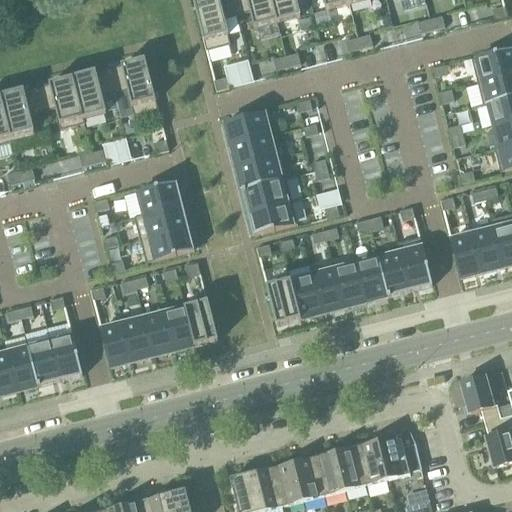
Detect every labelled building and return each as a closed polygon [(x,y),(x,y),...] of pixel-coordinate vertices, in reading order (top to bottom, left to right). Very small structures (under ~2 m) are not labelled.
[(223,22),(236,19),(231,0),(205,0),(193,3),(206,54),(230,48),(223,22)] [(277,26),(269,0),(231,0),(236,19),(249,16),(253,32),(277,26)] [(308,0),(269,0),(277,26),(300,20),(296,4),(308,0)] [(346,0),(308,0),(309,0),(322,0),(325,13),(349,7),(346,0)] [(504,10),(492,13),(494,24),(507,21),(504,10)] [(442,19),(429,23),(432,34),(445,31),(442,19)] [(420,37),(432,34),(429,23),(417,26),(420,37)] [(370,38),(357,41),(360,52),(372,49),(370,38)] [(348,56),(360,52),(357,41),(345,44),(348,56)] [(477,87),(511,77),(511,52),(497,57),(497,56),(494,57),(494,58),(471,63),(477,87)] [(285,60),(288,71),(300,68),(297,56),(285,60)] [(276,74),(288,71),(285,60),(273,63),(276,74)] [(134,119),(158,113),(145,62),(108,72),(114,97),(127,94),(134,119)] [(445,69),(432,72),(435,81),(447,78),(445,69)] [(72,81),(84,127),(85,127),(83,122),(105,117),(101,100),(114,97),(108,72),(72,81)] [(483,109),(511,101),(511,77),(477,87),(483,109)] [(84,127),(72,81),(36,90),(42,116),(55,112),(60,133),(84,127)] [(226,81),(214,84),(216,95),(229,92),(226,81)] [(0,99),(0,101),(11,146),(35,140),(29,119),(42,116),(36,90),(0,99)] [(451,93),(438,96),(441,108),(454,104),(451,93)] [(0,148),(11,146),(0,101),(0,148)] [(511,124),(511,101),(483,109),(483,110),(488,109),(493,130),(511,124)] [(309,103),(297,106),(299,116),(312,113),(309,103)] [(230,150),(274,138),(268,115),(224,126),(230,150)] [(494,152),(494,153),(511,148),(511,124),(493,130),(498,151),(494,152)] [(316,128),(303,131),(305,140),(318,137),(316,128)] [(450,141),(463,137),(460,128),(447,132),(450,141)] [(463,137),(450,141),(453,151),(465,148),(463,137)] [(230,150),(236,172),(280,161),(274,138),(230,150)] [(168,154),(165,144),(153,147),(156,158),(168,154)] [(511,172),(511,148),(494,153),(500,176),(511,172)] [(103,153),(91,156),(94,167),(106,164),(103,153)] [(94,167),(91,156),(79,159),(82,171),(94,167)] [(280,162),(280,161),(236,172),(242,194),(285,183),(285,182),(281,183),(275,163),(280,162)] [(314,175),(327,172),(325,163),(312,166),(314,175)] [(19,175),(22,186),(34,183),(31,171),(19,175)] [(327,172),(314,175),(317,184),(329,181),(327,172)] [(472,174),(459,178),(462,187),(475,184),(472,174)] [(22,186),(19,175),(7,178),(10,189),(22,186)] [(291,205),(285,183),(242,194),(247,216),(291,205)] [(134,221),(182,209),(176,186),(159,190),(155,191),(138,196),(143,218),(134,220),(134,221)] [(495,191),(483,194),(486,203),(498,200),(495,191)] [(486,203),(483,194),(471,197),(473,206),(486,203)] [(453,202),(440,205),(443,214),(455,211),(453,202)] [(107,203),(94,206),(96,215),(109,212),(107,203)] [(297,228),(291,205),(247,216),(253,239),(271,234),(271,235),(274,234),(297,228)] [(182,209),(134,221),(140,244),(188,231),(182,209)] [(339,219),(337,209),(324,213),(326,222),(339,219)] [(412,212),(400,215),(402,224),(414,221),(412,212)] [(491,223),(503,271),(511,269),(511,219),(511,218),(491,223)] [(380,220),(368,223),(370,233),(383,229),(380,220)] [(370,233),(368,223),(356,226),(358,236),(370,233)] [(491,228),(471,233),(482,277),(503,271),(491,223),(490,223),(491,228)] [(188,231),(140,244),(146,267),(173,260),(176,259),(194,254),(188,231)] [(336,231),(324,235),(326,244),(339,241),(336,231)] [(482,277),(471,233),(470,233),(471,238),(450,243),(460,282),(482,277)] [(314,247),(326,244),(324,235),(312,238),(314,247)] [(116,239),(103,243),(106,252),(119,249),(116,239)] [(420,241),(398,247),(410,295),(432,289),(427,271),(428,271),(427,268),(420,241)] [(292,243),(280,246),(282,255),(295,252),(292,243)] [(377,257),(388,301),(410,295),(398,247),(397,247),(398,252),(377,257)] [(269,249),(256,252),(259,261),(271,258),(269,249)] [(366,306),(388,301),(377,257),(355,263),(366,306)] [(366,306),(355,263),(354,263),(355,268),(334,273),(344,312),(366,306)] [(123,264),(110,267),(112,277),(125,274),(123,264)] [(188,281),(200,278),(197,267),(185,270),(188,281)] [(174,273),(163,276),(165,285),(177,282),(174,273)] [(312,279),(322,318),(344,312),(334,273),(312,279)] [(289,279),(288,280),(299,323),(322,318),(312,279),(291,284),(289,279)] [(146,280),(133,283),(136,293),(148,290),(146,280)] [(276,329),(299,323),(288,280),(265,286),(276,329)] [(136,295),(136,293),(133,283),(121,286),(124,298),(136,295)] [(90,294),(93,304),(105,301),(103,291),(90,294)] [(217,345),(206,301),(184,306),(195,350),(217,345)] [(52,314),(65,311),(62,302),(50,305),(52,314)] [(195,350),(184,306),(183,307),(184,311),(164,316),(174,356),(194,350),(194,351),(195,350)] [(18,313),(21,322),(33,319),(31,310),(18,313)] [(8,325),(21,322),(18,313),(6,316),(8,325)] [(143,317),(142,317),(153,361),(174,356),(164,316),(144,321),(143,317)] [(132,366),(153,361),(142,317),(121,322),(132,366)] [(132,366),(121,322),(120,323),(121,327),(100,333),(110,372),(132,366)] [(77,358),(72,340),(50,346),(60,385),(82,379),(78,361),(78,358),(77,358)] [(28,351),(38,390),(60,385),(50,346),(28,351)] [(6,357),(16,396),(38,390),(28,351),(6,357)] [(0,400),(16,396),(6,357),(0,358),(0,400)] [(484,427),(500,422),(497,408),(493,409),(485,380),(460,387),(468,418),(481,414),(484,427)] [(511,418),(500,422),(484,427),(488,440),(485,441),(493,472),(511,466),(511,418)] [(400,440),(377,445),(387,484),(409,478),(409,477),(421,474),(414,448),(403,451),(400,440)] [(377,445),(356,450),(366,489),(387,484),(377,445)] [(356,450),(335,456),(345,495),(366,489),(356,450)] [(314,461),(324,500),(345,495),(335,456),(314,461)] [(314,461),(294,466),(303,505),(324,500),(314,461)] [(273,472),(283,511),(303,505),(294,466),(273,472)] [(260,511),(277,511),(283,511),(273,472),(252,477),(260,511)] [(260,511),(252,477),(229,482),(236,511),(260,511)] [(190,511),(186,495),(164,500),(167,511),(190,511)] [(167,511),(164,500),(143,505),(144,511),(167,511)]
